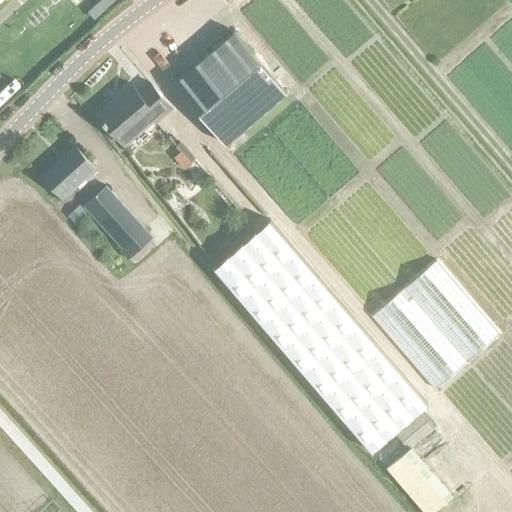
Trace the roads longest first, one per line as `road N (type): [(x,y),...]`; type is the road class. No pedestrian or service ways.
road 1 (residential): [(0,144),(91,50),(154,0)]
road 2 (track): [(433,396),(511,487)]
